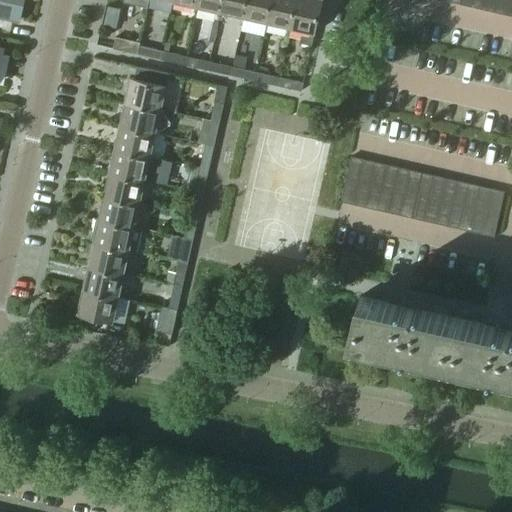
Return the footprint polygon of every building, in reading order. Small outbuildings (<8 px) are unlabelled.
[(0,0),(0,16),(20,20),(24,0),(0,0)] [(221,11),(223,0),(198,0),(198,6),(221,11)] [(245,16),(248,0),(223,0),(221,11),(245,16)] [(268,22),(272,0),(248,0),(245,16),(268,22)] [(291,27),(297,0),(272,0),(268,22),(291,27)] [(316,32),(322,0),(297,0),(291,27),(303,30),(301,43),(312,45),(315,32),(316,32)] [(483,9),(484,0),(471,0),(470,6),(483,9)] [(497,0),(484,0),(483,9),(495,12),(497,0)] [(505,14),(508,0),(497,0),(495,12),(505,14)] [(241,32),(245,16),(221,11),(217,26),(241,32)] [(137,54),(140,45),(140,42),(117,36),(114,49),(137,54)] [(161,60),(163,50),(140,45),(137,54),(161,60)] [(184,65),(186,56),(163,50),(161,60),(184,65)] [(209,61),(186,56),(184,65),(207,70),(209,61)] [(231,76),(233,67),(209,61),(207,70),(231,76)] [(134,78),(167,85),(170,74),(137,66),(134,78)] [(254,81),(256,72),(233,67),(231,76),(254,81)] [(278,86),(280,77),(256,72),(254,81),(278,86)] [(134,78),(131,77),(126,101),(162,109),(167,85),(134,78)] [(301,92),(304,82),(280,77),(278,86),(301,92)] [(218,85),(214,101),(224,103),(227,87),(218,85)] [(170,124),(162,109),(126,101),(121,125),(157,133),(170,124)] [(220,122),(224,103),(214,101),(210,120),(220,122)] [(214,146),(220,122),(210,120),(203,118),(198,142),(214,146)] [(151,156),(157,133),(121,125),(115,148),(151,156)] [(209,170),(214,146),(198,142),(198,143),(205,144),(199,168),(209,170)] [(146,180),(151,156),(115,148),(110,172),(146,180)] [(360,182),(365,160),(351,157),(346,179),(360,182)] [(372,185),(377,162),(365,160),(360,182),(372,185)] [(384,188),(389,165),(377,162),(372,185),(384,188)] [(395,190),(400,168),(389,165),(384,188),(395,190)] [(203,194),(209,170),(199,168),(194,191),(203,194)] [(406,193),(411,170),(400,168),(395,190),(406,193)] [(418,196),(423,173),(411,170),(406,193),(418,196)] [(141,203),(146,180),(110,172),(105,195),(141,203)] [(430,198),(435,176),(423,173),(418,196),(430,198)] [(441,201),(447,179),(435,176),(430,198),(441,201)] [(355,204),(360,182),(346,179),(341,201),(355,204)] [(453,204),(458,181),(447,179),(441,201),(453,204)] [(464,206),(469,184),(458,181),(453,204),(464,206)] [(367,207),(372,185),(360,182),(355,204),(367,207)] [(476,209),(482,187),(469,184),(464,206),(476,209)] [(379,210),(384,188),(372,185),(367,207),(379,210)] [(488,212),(493,189),(482,187),(476,209),(488,212)] [(390,212),(395,190),(384,188),(379,210),(390,212)] [(499,214),(504,192),(493,189),(488,212),(499,214)] [(401,215),(406,193),(395,190),(390,212),(401,215)] [(198,216),(203,194),(194,191),(189,214),(198,216)] [(413,217),(418,196),(406,193),(401,215),(413,217)] [(135,227),(141,203),(105,195),(99,219),(135,227)] [(425,220),(430,198),(418,196),(413,217),(425,220)] [(436,223),(441,201),(430,198),(425,220),(436,223)] [(448,226),(453,204),(441,201),(436,223),(448,226)] [(459,228),(464,206),(453,204),(448,226),(459,228)] [(471,231),(476,209),(464,206),(459,228),(471,231)] [(483,234),(488,212),(476,209),(471,231),(483,234)] [(494,236),(499,214),(488,212),(483,234),(494,236)] [(193,240),(198,216),(189,214),(184,238),(193,240)] [(130,250),(135,227),(99,219),(94,242),(130,250)] [(188,263),(193,240),(184,238),(178,261),(188,263)] [(125,274),(130,250),(94,242),(89,266),(125,274)] [(183,287),(188,263),(178,261),(173,284),(183,287)] [(120,297),(125,274),(89,266),(84,289),(120,297)] [(177,310),(183,287),(173,284),(168,308),(161,306),(161,307),(177,310)] [(114,322),(120,297),(84,289),(78,314),(114,322)] [(450,360),(459,318),(394,304),(360,296),(351,338),(450,360)] [(172,334),(177,310),(161,307),(156,331),(172,334)] [(511,330),(495,326),(459,318),(450,360),(511,373),(511,330)]
